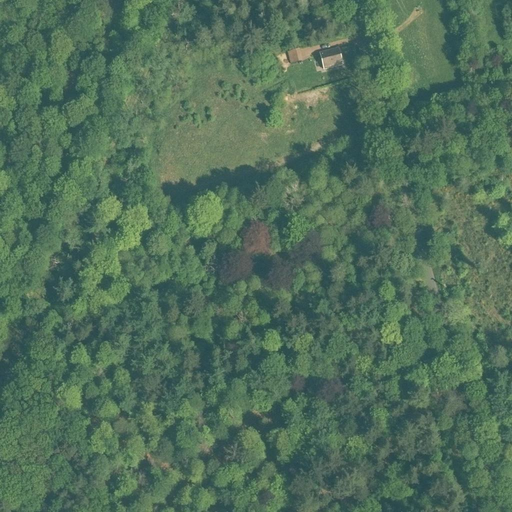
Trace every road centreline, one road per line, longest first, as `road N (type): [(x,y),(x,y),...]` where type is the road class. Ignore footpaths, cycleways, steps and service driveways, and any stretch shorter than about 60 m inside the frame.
road 1 (unclassified): [(497,511),(354,0)]
road 2 (track): [(18,338),(182,0)]
road 3 (track): [(459,392),(296,511)]
